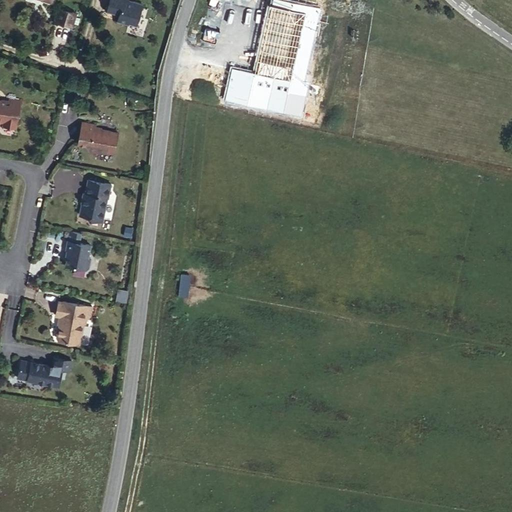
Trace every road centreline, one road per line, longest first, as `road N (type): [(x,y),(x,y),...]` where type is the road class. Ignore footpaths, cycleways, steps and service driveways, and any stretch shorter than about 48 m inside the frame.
road 1 (secondary): [(110,511),(173,49),(191,0)]
road 2 (residential): [(0,165),(33,173),(36,181),(14,284)]
